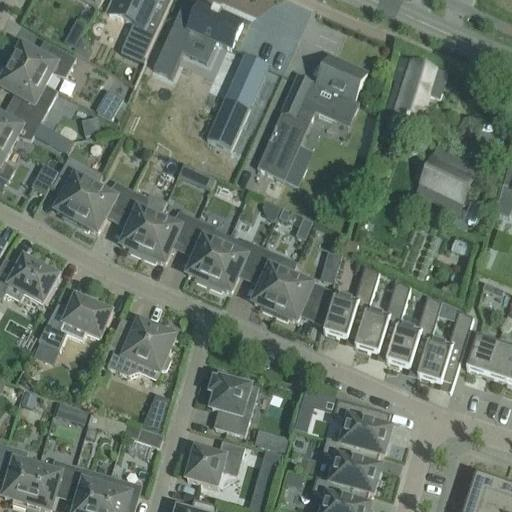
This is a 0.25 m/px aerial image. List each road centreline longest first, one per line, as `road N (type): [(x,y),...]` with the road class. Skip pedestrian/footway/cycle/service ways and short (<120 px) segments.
road 1 (residential): [(428,418),(206,322)]
road 2 (residential): [(206,322),(0,218)]
road 3 (residential): [(151,511),(206,322)]
road 4 (secondary): [(369,0),(511,64)]
